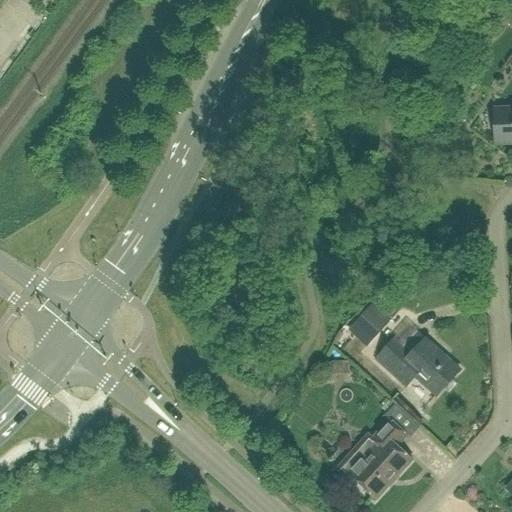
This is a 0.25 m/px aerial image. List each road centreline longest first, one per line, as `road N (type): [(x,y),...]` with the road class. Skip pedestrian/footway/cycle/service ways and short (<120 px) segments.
road 1 (tertiary): [(81,323),(178,172),(263,0)]
road 2 (residential): [(511,192),(501,192),(499,426),(425,511)]
road 3 (tertiary): [(268,511),(154,408)]
